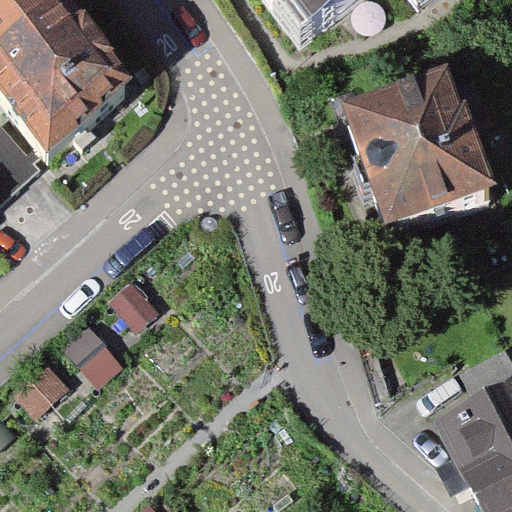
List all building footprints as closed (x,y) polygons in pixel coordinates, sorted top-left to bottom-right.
[(43,0),(0,0),(0,129),(37,181),(127,116),(43,0)] [(253,0),(290,52),(363,0),(253,0)] [(441,98),(331,134),(372,256),(482,219),(441,98)] [(88,386),(119,373),(104,339),(73,352),(88,386)] [(511,511),(511,385),(436,426),(481,511),(511,511)]
